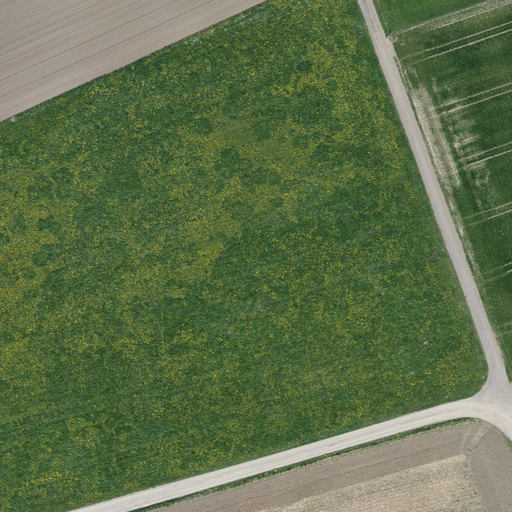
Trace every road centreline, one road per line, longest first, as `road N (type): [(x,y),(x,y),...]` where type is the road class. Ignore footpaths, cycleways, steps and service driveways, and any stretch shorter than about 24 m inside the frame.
road 1 (track): [(505,392),(79,511)]
road 2 (track): [(511,413),(369,0)]
